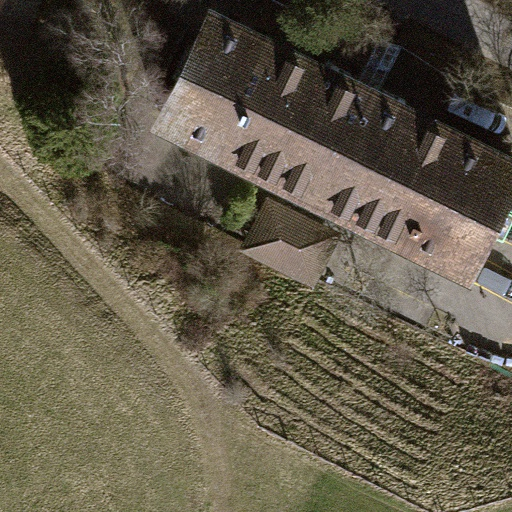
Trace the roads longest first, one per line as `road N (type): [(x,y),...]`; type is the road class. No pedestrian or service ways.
road 1 (track): [(215,511),(221,426),(174,343),(0,165)]
road 2 (residential): [(380,0),(511,68)]
